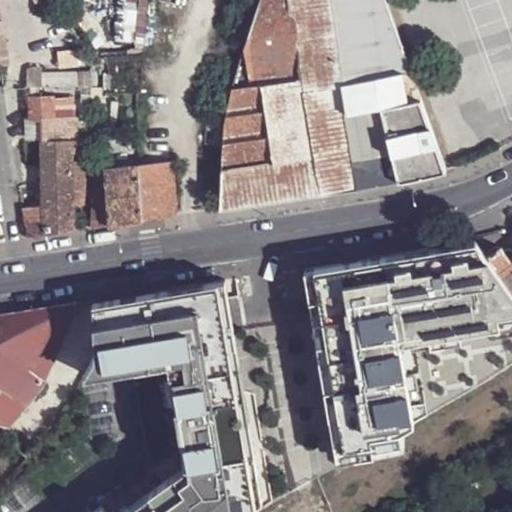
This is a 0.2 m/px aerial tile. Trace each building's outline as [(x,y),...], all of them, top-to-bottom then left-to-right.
[(142,0),(63,0),(101,53),(137,54),(142,0)] [(166,0),(161,55),(180,57),(185,0),(166,0)] [(259,0),(243,52),(248,88),(260,86),(266,125),(309,118),(317,170),(308,172),(305,175),(308,196),(359,187),(347,114),(345,95),(343,81),(329,0),(259,0)] [(329,0),(343,81),(411,70),(385,0),(329,0)] [(2,21),(0,21),(0,66),(0,68),(10,66),(2,21)] [(248,88),(243,52),(232,90),(248,88)] [(85,67),(86,83),(93,83),(102,82),(101,66),(90,67),(85,67)] [(85,67),(64,69),(65,85),(86,83),(85,67)] [(28,69),(28,88),(43,88),(43,69),(28,69)] [(343,81),(345,95),(416,84),(411,70),(343,81)] [(345,95),(347,114),(382,106),(420,98),(416,84),(345,95)] [(317,170),(309,118),(266,125),(260,86),(248,88),(232,90),(225,123),(222,172),(273,165),(279,200),(308,196),(305,175),(308,172),(317,170)] [(108,88),(103,88),(98,131),(103,132),(108,88)] [(45,215),(73,211),(74,207),(73,161),(73,142),(77,140),(76,118),(54,118),(54,109),(54,98),(32,98),(32,119),(42,119),(43,141),(44,207),(45,215)] [(447,170),(420,98),(382,106),(400,181),(425,176),(447,170)] [(163,103),(140,106),(141,118),(144,157),(168,155),(163,103)] [(140,106),(130,107),(131,119),(141,118),(140,106)] [(400,181),(382,106),(347,114),(359,187),(400,181)] [(76,108),(54,109),(54,118),(76,118),(76,108)] [(42,119),(32,119),(33,141),(43,141),(42,119)] [(103,132),(98,131),(97,153),(105,153),(105,146),(103,146),(105,132),(103,132)] [(85,161),(73,161),(74,207),(84,206),(85,161)] [(141,166),(138,166),(142,220),(176,216),(171,162),(141,166)] [(256,204),(279,200),(273,165),(222,172),(221,192),(253,186),(256,204)] [(108,226),(142,220),(138,166),(103,170),(108,226)] [(94,227),(108,226),(103,170),(96,170),(94,227)] [(256,204),(253,186),(221,192),(222,209),(256,204)] [(44,207),(24,210),(25,219),(45,215),(44,207)] [(75,230),(73,211),(45,215),(46,235),(75,230)] [(46,235),(45,215),(25,219),(29,238),(46,235)] [(490,255),(502,246),(501,230),(477,237),(490,255)] [(511,288),(489,256),(477,240),(306,269),(339,465),(439,408),(476,388),(511,365),(511,288)] [(511,260),(511,261),(502,246),(490,255),(489,256),(511,288),(511,260)] [(81,511),(257,511),(264,507),(224,279),(95,301),(96,354),(86,373),(139,364),(153,457),(160,456),(98,500),(102,505),(92,511),(91,511),(88,507),(81,511)] [(0,423),(11,427),(47,378),(77,306),(76,303),(0,315),(0,423)]
